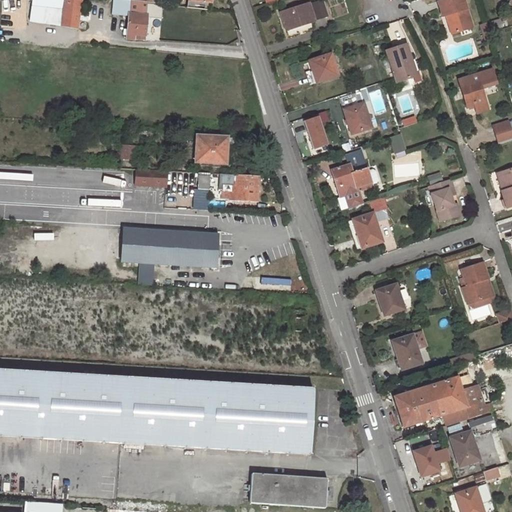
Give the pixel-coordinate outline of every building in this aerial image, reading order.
[(60,26),(63,0),(31,0),(29,23),(60,26)] [(65,0),(62,27),(79,29),(82,0),(65,0)] [(128,16),(130,1),(123,0),(113,0),(112,15),(128,16)] [(208,10),(209,0),(188,0),(187,8),(208,10)] [(324,4),(322,0),(320,0),(309,4),(309,3),(281,13),(286,30),(322,19),(319,6),(324,4)] [(452,13),(458,31),(472,27),(464,0),(441,0),(438,1),(442,16),(446,15),(452,13)] [(143,50),(148,3),(141,2),(130,1),(128,16),(125,48),(143,50)] [(452,33),(458,31),(452,13),(446,15),(452,33)] [(503,27),(501,19),(489,23),(491,30),(503,27)] [(414,71),(411,60),(406,44),(386,51),(388,56),(395,77),(396,82),(416,76),(414,71)] [(337,75),(330,54),(310,61),(312,70),(309,71),(313,83),(337,75)] [(395,77),(388,56),(382,57),(389,78),(395,77)] [(417,58),(411,60),(414,71),(420,69),(417,58)] [(483,81),(481,73),(461,80),(463,87),(461,87),(467,107),(474,105),(477,113),(488,109),(479,82),(483,81)] [(344,111),(364,105),(360,92),(340,99),(344,111)] [(371,128),(364,105),(344,111),(351,134),(371,128)] [(318,117),(305,122),(313,148),(326,144),(318,117)] [(494,135),(509,130),(506,121),(491,126),(494,135)] [(511,138),(509,130),(494,135),(496,142),(511,138)] [(347,137),(350,147),(360,144),(357,134),(347,137)] [(222,163),(224,138),(198,137),(197,162),(222,163)] [(391,142),(392,146),(394,151),(403,149),(400,140),(391,142)] [(135,145),(121,145),(120,157),(135,158),(135,145)] [(371,184),(367,169),(361,151),(345,156),(347,162),(344,163),(345,167),(332,171),(341,196),(346,194),(350,207),(368,201),(364,188),(371,185),(371,184)] [(372,168),(367,169),(371,184),(376,182),(378,177),(375,171),(372,168)] [(511,168),(500,172),(505,190),(501,191),(507,208),(511,206),(511,168)] [(135,169),(135,184),(166,186),(166,171),(135,169)] [(505,190),(500,172),(496,173),(501,191),(505,190)] [(208,190),(209,174),(198,174),(197,190),(208,190)] [(228,200),(256,202),(258,177),(235,176),(234,186),(222,185),(221,199),(228,199),(228,200)] [(447,189),(453,187),(450,179),(428,186),(440,222),(461,215),(457,203),(453,204),(450,195),(447,189)] [(455,194),(453,187),(447,189),(450,195),(455,194)] [(369,202),(373,213),(384,210),(380,198),(369,202)] [(377,227),(373,213),(353,220),(362,248),(379,242),(375,228),(377,227)] [(362,248),(353,220),(348,221),(357,249),(362,248)] [(216,270),(219,233),(117,226),(114,262),(216,270)] [(478,282),(485,280),(488,279),(482,261),(461,268),(467,287),(462,288),(467,305),(484,299),(478,282)] [(467,287),(461,268),(456,270),(462,288),(467,287)] [(491,297),(485,280),(478,282),(484,299),(491,297)] [(395,293),(398,292),(395,284),(376,291),(384,315),(400,310),(395,293)] [(403,308),(398,292),(395,293),(400,310),(403,308)] [(293,330),(304,330),(305,311),(284,310),(283,321),(293,321),(293,330)] [(511,317),(509,311),(500,314),(502,320),(511,317)] [(411,345),(415,344),(412,335),(393,342),(402,369),(418,364),(411,345)] [(421,363),(415,344),(411,345),(418,364),(421,363)] [(475,359),(473,353),(463,356),(465,362),(475,359)] [(452,360),(454,366),(465,362),(463,356),(452,360)] [(0,437),(325,456),(329,389),(147,378),(0,369),(0,437)] [(461,391),(474,387),(470,373),(457,378),(461,391)] [(469,419),(486,414),(478,389),(477,386),(474,387),(461,391),(457,378),(419,389),(394,397),(398,409),(399,414),(403,426),(439,415),(442,423),(449,421),(449,419),(463,414),(461,408),(465,407),(467,413),(469,419)] [(484,387),(492,412),(494,411),(493,406),(502,404),(495,384),(484,387)] [(393,393),(394,397),(419,389),(418,385),(393,393)] [(478,389),(486,414),(492,412),(484,387),(478,389)] [(472,446),(475,445),(471,431),(450,438),(459,466),(477,461),(472,446)] [(431,447),(413,453),(421,478),(439,472),(437,465),(450,460),(447,450),(433,454),(431,447)] [(328,508),(330,479),(255,474),(253,504),(328,508)] [(480,511),(478,505),(481,504),(492,501),(486,484),(456,494),(461,511),(480,511)]
